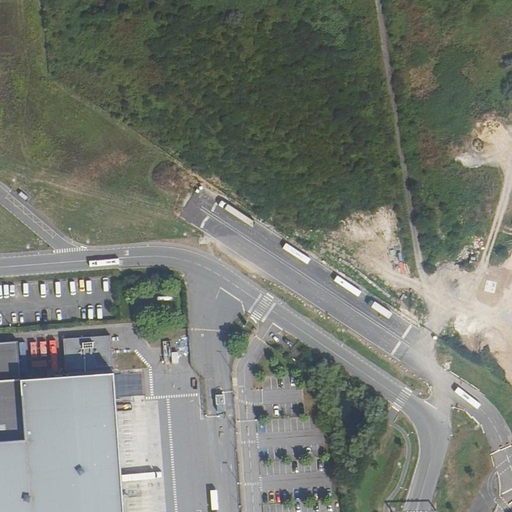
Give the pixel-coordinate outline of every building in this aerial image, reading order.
[(110,337),(63,340),(65,377),(113,374),(110,337)] [(65,377),(63,340),(0,344),(0,381),(20,380),(65,377)] [(20,380),(0,381),(0,440),(24,439),(20,380)] [(224,396),(215,397),(216,415),(225,415),(224,396)] [(123,511),(118,446),(0,452),(0,511),(123,511)]
